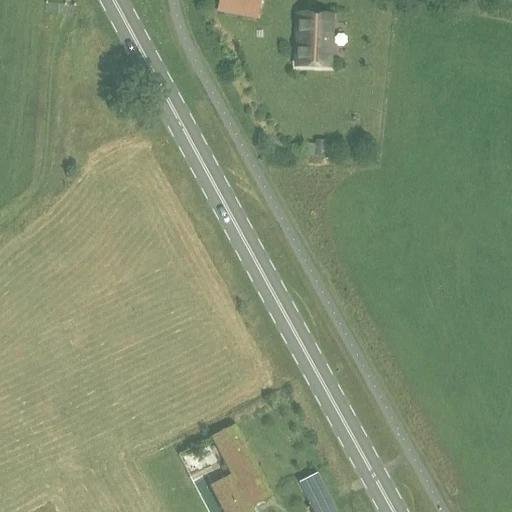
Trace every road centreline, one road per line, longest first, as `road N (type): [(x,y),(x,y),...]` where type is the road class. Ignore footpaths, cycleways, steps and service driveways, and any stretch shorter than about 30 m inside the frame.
road 1 (primary): [(396,511),(112,0)]
road 2 (track): [(0,220),(25,198),(53,140),(66,0)]
